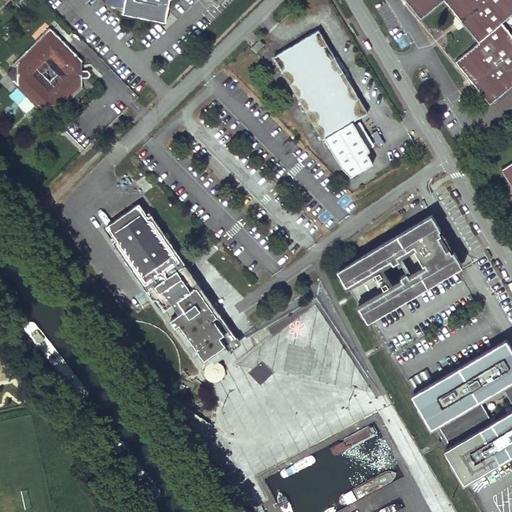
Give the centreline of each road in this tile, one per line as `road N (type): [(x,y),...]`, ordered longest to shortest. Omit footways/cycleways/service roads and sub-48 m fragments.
road 1 (unclassified): [(351,0),(511,267)]
road 2 (residential): [(273,0),(62,206)]
